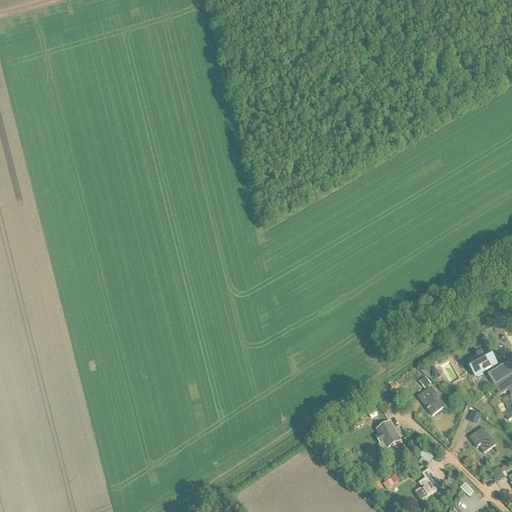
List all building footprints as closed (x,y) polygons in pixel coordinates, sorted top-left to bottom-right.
[(469,363),(476,375),(494,365),(487,353),(469,363)] [(435,368),(428,372),(431,377),(438,373),(435,368)] [(418,376),(415,372),(405,380),(408,383),(410,386),(420,378),(418,376)] [(426,378),(419,383),(425,391),(431,386),(426,378)] [(509,422),(511,420),(511,387),(508,381),(495,388),(500,397),(509,392),(511,397),(508,399),(502,402),(509,413),(505,415),(509,422)] [(392,395),(394,397),(401,392),(399,389),(397,387),(390,392),(392,395)] [(445,408),(433,391),(429,394),(432,399),(425,404),(434,416),(445,408)] [(462,404),(459,412),(465,414),(468,406),(462,404)] [(384,416),(390,413),(387,407),(381,410),(384,416)] [(482,416),(473,413),(470,421),(479,424),(482,416)] [(381,446),(385,444),(388,450),(401,443),(390,424),(378,431),(380,436),(376,438),(381,446)] [(478,450),(480,449),(484,455),(496,447),(484,430),(470,440),(478,450)] [(430,462),(435,457),(429,452),(425,457),(430,462)] [(430,471),(429,472),(425,475),(428,480),(420,484),(429,497),(440,489),(438,485),(439,484),(430,471)] [(392,480),(383,485),(388,492),(396,487),(392,480)] [(379,483),(372,486),(377,495),(384,491),(379,483)] [(465,485),(461,489),(469,498),(474,494),(465,485)]
